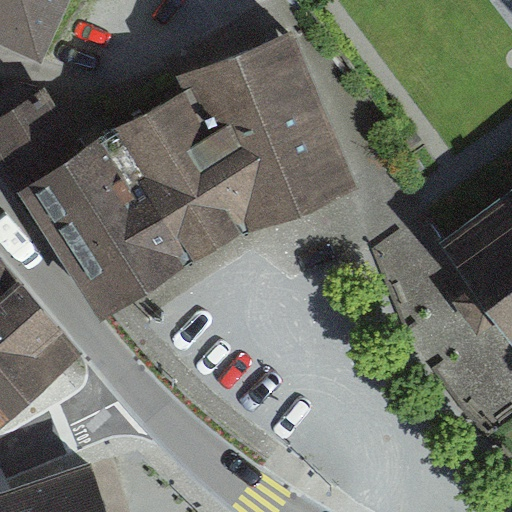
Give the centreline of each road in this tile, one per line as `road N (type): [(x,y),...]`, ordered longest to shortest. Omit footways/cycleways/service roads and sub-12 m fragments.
road 1 (tertiary): [(0,210),(80,305),(139,394)]
road 2 (tertiary): [(139,394),(190,446),(282,511)]
road 3 (residential): [(0,465),(75,437),(139,394)]
